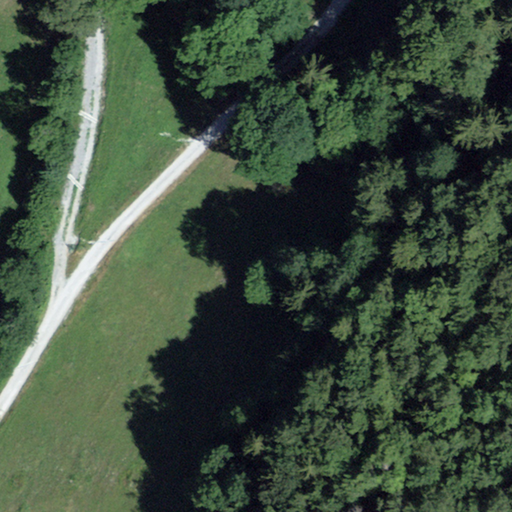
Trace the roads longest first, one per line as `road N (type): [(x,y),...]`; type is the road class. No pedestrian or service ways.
road 1 (track): [(0,418),(61,301),(349,26),(366,0)]
road 2 (track): [(61,301),(105,0)]
